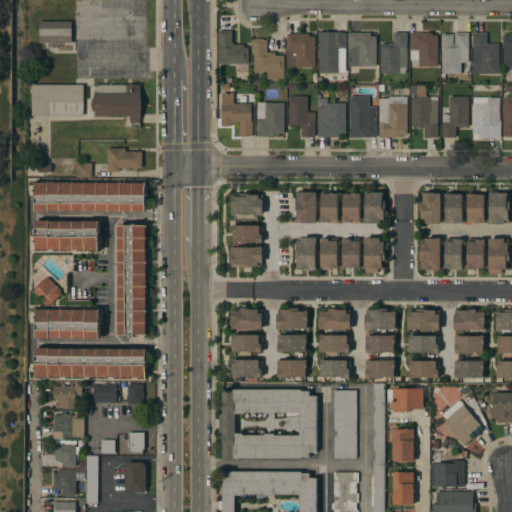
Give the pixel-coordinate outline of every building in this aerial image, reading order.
[(71,42),(40,43),(39,22),(71,21),(71,42)] [(218,30),(232,30),(232,44),(243,44),(243,47),(248,47),(248,74),(235,74),(235,64),(218,64),(218,30)] [(376,66),(349,66),(348,32),(360,32),(371,32),(371,36),(376,36),(376,66)] [(380,44),(389,44),(389,43),(393,43),(393,32),(407,32),(407,73),(381,74),(380,44)] [(442,34),(453,34),(453,44),(454,44),(454,32),(468,32),(468,63),(461,63),(461,74),(442,74),(442,34)] [(318,33),(346,33),(346,72),(338,72),(338,73),(319,73),(318,33)] [(418,66),(418,60),(410,60),(410,50),(410,33),(421,33),(432,33),(432,36),(438,36),(438,66),(418,66)] [(499,74),(480,74),(480,73),(472,73),(472,33),(486,33),(486,44),(499,44),(499,74)] [(511,33),(511,67),(503,67),(503,36),(509,36),(509,33),(511,33)] [(315,67),(302,67),(302,68),(298,68),(298,67),(287,67),(287,34),(309,34),(309,36),(315,36),(315,67)] [(284,79),(267,79),(267,72),(254,72),(254,54),(252,54),(252,40),(255,40),(255,39),(263,39),(263,40),(267,40),(267,53),(275,52),(275,55),(284,55),(284,79)] [(84,85),(83,116),(31,116),(31,85),(84,85)] [(96,93),(96,85),(140,85),(140,123),(130,123),(129,116),(96,115),(95,110),(92,111),(91,105),(92,98),(95,97),(96,93)] [(251,121),(252,121),(253,136),(238,136),(238,122),(231,122),(231,126),(221,126),(221,119),(222,119),(221,93),(233,93),(234,103),(250,103),(251,121)] [(288,96),(307,96),(307,112),(315,112),(315,137),(301,136),(301,126),(288,126),(288,96)] [(349,96),(369,96),(369,107),(376,107),(376,137),(349,137),(349,96)] [(407,135),(401,135),(401,138),(390,138),(390,137),(379,137),(379,96),(407,96),(407,135)] [(438,137),(424,137),(424,126),(422,126),(422,127),(420,127),(420,126),(411,126),(411,97),(430,97),(430,98),(438,98),(438,137)] [(468,126),(455,126),(455,137),(442,137),(442,122),(442,114),(449,114),(449,97),(468,97),(468,126)] [(472,104),(473,104),(473,97),(488,97),(499,97),(499,120),(501,120),(500,138),(478,138),(478,134),(472,134),(472,104)] [(503,97),(511,97),(511,136),(503,136),(503,97)] [(318,137),(318,107),(317,107),(317,98),(327,98),(327,103),(346,103),(346,133),(340,133),(340,137),(318,137)] [(284,134),(279,134),(279,136),(256,136),(257,102),(265,102),(265,103),(284,103),(284,134)] [(107,148),(125,148),(125,151),(142,151),(142,168),(124,168),(124,169),(121,169),(121,168),(119,168),(119,172),(107,172),(107,148)] [(92,163),(92,177),(76,177),(76,163),(92,163)] [(46,172),(46,176),(39,176),(39,172),(38,172),(38,171),(31,171),(31,177),(26,177),(26,170),(26,166),(38,167),(38,164),(51,164),(51,172),(46,172)] [(146,183),(146,211),(35,211),(35,182),(146,183)] [(321,191),(329,191),(329,193),(337,193),(337,194),(338,194),(337,222),(320,222),(321,191)] [(364,219),(365,191),(382,192),(382,195),(385,195),(385,211),(384,211),(384,223),(364,223),(364,219)] [(440,223),(421,223),(421,210),(420,210),(420,201),(421,201),(421,191),(440,191),(440,223)] [(488,224),(488,219),(490,219),(489,191),(495,191),(495,193),(507,192),(507,193),(509,193),(509,212),(508,212),(508,223),(488,224)] [(316,223),(296,222),(297,209),(296,209),(296,192),(298,192),(317,192),(316,223)] [(263,215),(256,215),(256,213),(234,214),(231,214),(230,208),(232,208),(232,196),(234,196),(234,195),(240,195),(240,193),(247,193),(247,195),(259,194),(259,195),(262,194),(263,215)] [(343,194),(351,194),(351,193),(360,193),(360,197),(360,223),(350,223),(350,222),(342,222),(342,217),(343,217),(343,194)] [(462,222),(455,222),(455,223),(446,223),(445,195),(444,195),(444,194),(454,193),(454,194),(462,194),(462,222)] [(484,218),(485,218),(485,223),(477,223),(467,223),(467,196),(467,193),(476,194),(484,194),(484,218)] [(49,220),(49,221),(84,221),(98,221),(98,250),(88,250),(84,250),(84,251),(79,251),(79,249),(67,249),(67,250),(55,250),(55,249),(46,249),(46,250),(35,250),(35,220),(49,220)] [(118,225),(148,225),(148,235),(146,235),(146,237),(148,237),(148,246),(146,246),(146,253),(148,253),(148,270),(146,270),(146,277),(148,277),(148,295),(146,295),(146,302),(148,302),(148,320),(146,320),(146,326),(148,326),(148,335),(118,335),(118,225)] [(256,243),(256,242),(233,242),(233,233),(233,225),(263,225),(262,235),(262,243),(256,243)] [(317,237),(316,244),(315,271),(303,271),(303,268),(300,268),(300,269),(296,269),(296,260),(295,260),(295,250),(296,250),(297,238),(300,238),(300,237),(317,237)] [(321,270),(320,238),(336,238),(337,264),(337,263),(337,267),(331,267),(331,269),(321,270)] [(360,238),(360,241),(359,241),(359,264),(360,264),(360,267),(352,267),(352,268),(347,268),(347,267),(343,267),(342,239),(360,238)] [(380,238),(380,239),(384,239),(384,250),(385,250),(384,269),(378,268),(378,273),(364,273),(365,243),(364,243),(364,238),(380,238)] [(440,238),(440,270),(427,270),(427,268),(424,268),(424,269),(421,269),(421,260),(419,260),(419,251),(421,251),(420,239),(425,239),(425,238),(440,238)] [(463,239),(463,244),(462,244),(461,270),(451,269),(451,268),(444,268),(445,238),(463,239)] [(504,238),(504,239),(508,239),(508,250),(509,250),(509,269),(502,269),(502,274),(489,274),(489,244),(488,244),(488,238),(504,238)] [(484,244),(484,268),(479,268),(466,268),(466,265),(467,265),(467,239),(484,239),(484,244)] [(262,266),(250,266),(250,268),(231,267),(232,261),(229,261),(230,247),(256,247),(256,246),(262,247),(262,266)] [(44,277),(48,278),(61,290),(61,294),(51,304),(47,304),(34,292),(34,287),(44,277)] [(230,328),(230,315),(231,315),(231,310),(233,310),(233,309),(240,309),(240,308),(250,308),(250,309),(261,309),(261,313),(263,313),(262,329),(230,328)] [(277,313),(278,309),(289,309),(289,308),(299,308),(307,309),(307,315),(310,315),(309,329),(284,328),(284,329),(277,329),(277,313)] [(322,329),(318,329),(318,315),(319,315),(319,311),(321,311),(321,309),(328,309),(328,308),(335,308),(335,309),(350,310),(350,314),(351,314),(350,329),(322,329)] [(397,330),(394,330),(394,329),(372,329),(372,330),(365,330),(365,314),(366,314),(366,309),(377,310),(377,308),(387,308),(387,309),(394,309),(394,311),(396,311),(396,315),(397,315),(397,330)] [(406,315),(408,315),(408,311),(409,311),(409,310),(417,310),(417,308),(424,308),(424,310),(435,310),(439,310),(439,330),(432,330),(432,329),(406,329),(406,315)] [(99,309),(99,338),(35,338),(36,309),(99,309)] [(454,314),(455,314),(455,310),(467,310),(467,309),(476,309),(476,310),(485,310),(484,316),(486,316),(486,330),(454,330),(454,314)] [(495,316),(496,316),(496,311),(498,311),(498,310),(505,310),(505,309),(511,309),(511,329),(499,330),(495,330),(495,316)] [(262,345),(261,345),(261,352),(256,352),(256,351),(234,351),(234,352),(230,352),(231,342),(232,342),(232,334),(236,334),(236,335),(262,335),(262,345)] [(350,345),(349,345),(349,353),(344,353),(344,352),(319,352),(319,342),(320,342),(320,334),(324,334),(324,335),(350,335),(350,345)] [(408,352),(409,334),(439,335),(438,353),(408,352)] [(306,341),(308,341),(307,352),(282,351),(282,352),(277,352),(277,335),(306,335),(306,341)] [(365,335),(394,335),(394,352),(371,352),(371,353),(365,353),(365,335)] [(485,353),(460,352),(460,353),(454,353),(454,335),(484,335),(483,343),(485,343),(485,353)] [(498,345),(497,345),(497,335),(501,335),(501,336),(511,336),(511,353),(498,353),(498,345)] [(49,347),(49,348),(146,349),(146,379),(137,379),(137,377),(130,377),(130,379),(113,379),(113,377),(106,377),(106,379),(89,379),(89,377),(79,377),(79,379),(65,379),(65,377),(57,377),(57,378),(49,378),(49,376),(45,376),(45,378),(36,378),(36,377),(35,377),(35,347),(49,347)] [(262,360),(262,370),(261,370),(261,377),(256,377),(256,376),(231,376),(231,368),(232,368),(232,359),(262,360)] [(282,376),(282,377),(277,377),(278,369),(277,369),(277,359),(306,360),(306,377),(282,376)] [(350,371),(349,371),(349,378),(345,378),(345,376),(319,377),(319,369),(320,369),(320,359),(322,359),(322,360),(350,360),(350,371)] [(391,360),(395,360),(395,367),(396,367),(396,377),(370,377),(370,378),(366,378),(366,369),(365,369),(365,360),(391,360)] [(439,370),(438,370),(438,378),(433,378),(433,377),(410,377),(410,369),(409,369),(409,360),(439,360),(439,370)] [(495,368),(497,368),(497,360),(500,360),(500,361),(511,361),(511,377),(495,378),(495,368)] [(483,361),(483,366),(485,366),(485,377),(460,377),(460,378),(455,378),(455,370),(454,370),(454,361),(483,361)] [(69,381),(69,386),(74,386),(74,382),(81,382),(81,398),(75,398),(75,408),(55,408),(55,398),(53,398),(53,386),(55,386),(55,381),(69,381)] [(384,511),(373,511),(373,383),(384,383),(384,511)] [(93,402),(93,388),(86,388),(86,385),(93,384),(116,384),(116,402),(93,402)] [(143,384),(143,404),(127,404),(127,397),(126,397),(126,395),(127,395),(127,384),(143,384)] [(423,388),(423,409),(411,409),(411,412),(392,412),(392,402),(387,402),(387,389),(393,389),(393,388),(423,388)] [(301,389),(301,391),(309,391),(309,396),(317,396),(316,452),(309,452),(309,457),(301,457),(301,458),(222,458),(222,433),(219,433),(219,414),(222,414),(222,389),(301,389)] [(356,458),(333,458),(333,390),(356,390),(356,458)] [(511,392),(511,422),(497,422),(497,418),(491,418),(491,407),(493,407),(493,392),(511,392)] [(451,431),(449,432),(444,426),(448,422),(442,414),(458,399),(464,406),(474,398),(486,424),(482,427),(484,429),(482,430),(482,432),(482,433),(481,434),(480,433),(479,433),(477,435),(477,436),(477,437),(477,438),(476,438),(474,437),(464,446),(451,431)] [(83,415),(83,418),(84,418),(83,438),(63,437),(63,439),(53,438),(53,415),(53,412),(61,412),(61,411),(64,411),(64,415),(83,415)] [(393,429),(414,429),(414,461),(393,461),(393,429)] [(144,432),(144,449),(143,449),(143,453),(128,453),(128,432),(144,432)] [(76,440),(76,444),(75,444),(75,466),(62,467),(62,461),(55,461),(55,456),(53,456),(52,440),(58,440),(58,444),(60,444),(60,440),(76,440)] [(464,486),(431,487),(431,463),(432,463),(431,447),(434,447),(434,440),(439,440),(439,448),(441,448),(441,458),(449,458),(449,461),(464,461),(464,486)] [(98,456),(97,503),(85,503),(85,455),(98,456)] [(126,462),(146,462),(146,491),(126,491),(126,462)] [(84,469),(84,480),(75,480),(75,496),(62,496),(62,489),(53,489),(52,489),(52,485),(53,485),(53,473),(57,473),(57,469),(84,469)] [(301,472),(301,473),(309,473),(309,478),(317,478),(317,511),(222,511),(222,510),(219,510),(219,501),(222,501),(222,471),(301,472)] [(356,511),(331,511),(332,510),(333,510),(333,482),(331,482),(331,472),(333,472),(356,472),(356,511)] [(393,472),(414,472),(414,505),(393,505),(393,472)] [(473,491),(473,503),(476,503),(476,511),(431,511),(431,504),(430,504),(430,491),(473,491)] [(75,502),(75,511),(53,511),(53,502),(75,502)] [(107,511),(99,511),(99,503),(107,503),(107,511)]
